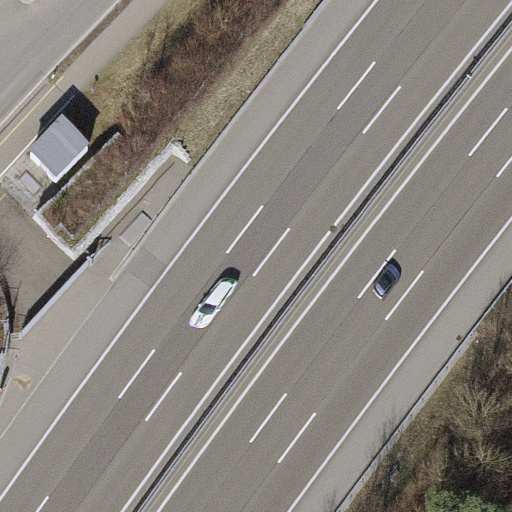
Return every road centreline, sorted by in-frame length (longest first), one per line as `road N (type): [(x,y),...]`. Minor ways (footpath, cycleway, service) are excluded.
road 1 (motorway): [(447,0),(57,511)]
road 2 (motorway): [(225,511),(511,136)]
road 3 (primary): [(0,103),(98,0)]
